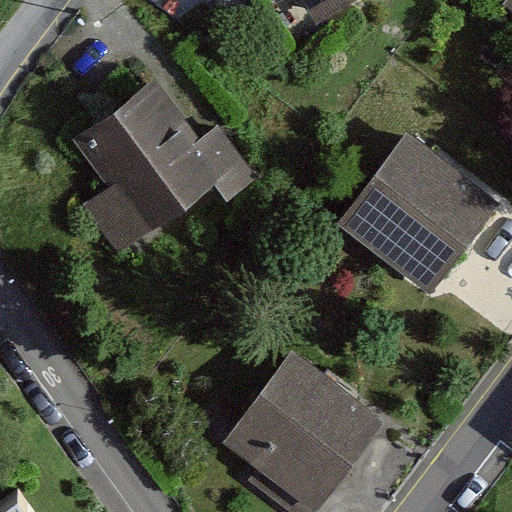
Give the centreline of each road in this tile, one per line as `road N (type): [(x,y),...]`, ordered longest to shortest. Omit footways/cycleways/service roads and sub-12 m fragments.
road 1 (residential): [(0,300),(156,511)]
road 2 (residential): [(511,401),(428,511)]
